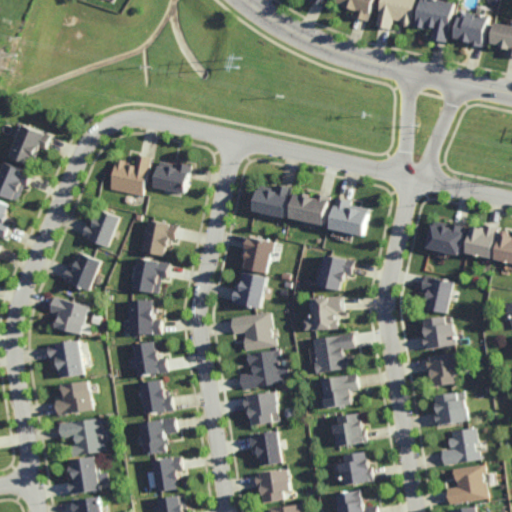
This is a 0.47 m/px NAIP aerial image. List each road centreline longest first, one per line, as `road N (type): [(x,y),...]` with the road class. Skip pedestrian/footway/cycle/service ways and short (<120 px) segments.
road 1 (residential): [(511,198),(144,117),(98,128),(14,323),(35,511)]
road 2 (residential): [(235,137),(198,324),(226,511)]
road 3 (residential): [(414,176),(387,293),(417,511)]
road 4 (residential): [(238,0),(300,43),(511,94)]
